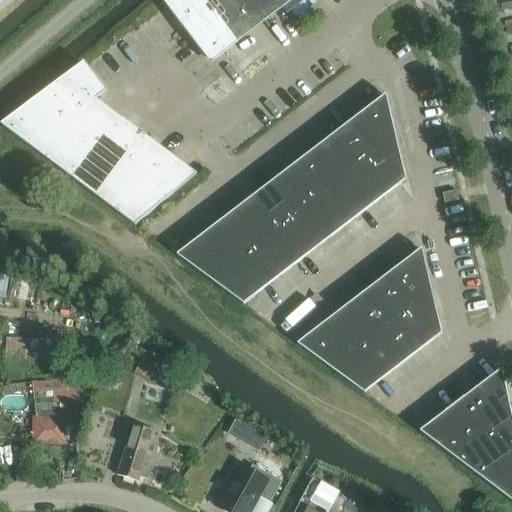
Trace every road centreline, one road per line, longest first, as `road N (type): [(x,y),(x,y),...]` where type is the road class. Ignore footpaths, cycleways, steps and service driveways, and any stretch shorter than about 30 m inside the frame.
road 1 (unclassified): [(511,243),(448,0)]
road 2 (unclassified): [(233,174),(379,61)]
road 3 (unclassified): [(344,18),(197,129)]
road 4 (unclassified): [(283,317),(428,207)]
road 5 (unclassified): [(155,511),(85,494),(0,499)]
road 6 (unclassified): [(428,207),(464,360)]
road 7 (unclassified): [(379,61),(402,90),(428,207)]
